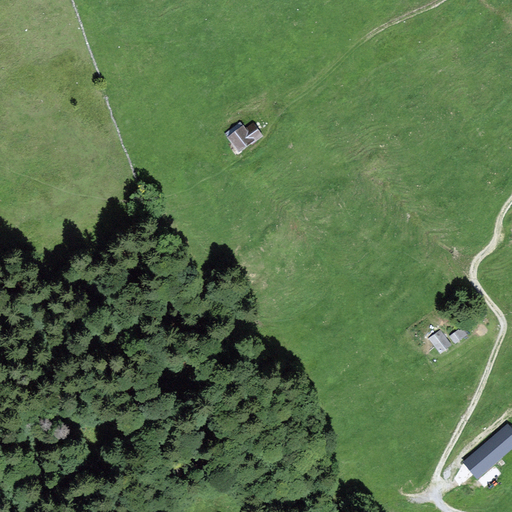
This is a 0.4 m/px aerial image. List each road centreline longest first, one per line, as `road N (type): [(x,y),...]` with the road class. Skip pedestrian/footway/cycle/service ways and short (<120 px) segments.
road 1 (track): [(511,197),(474,269),(503,327),(438,472),(438,500),(454,511)]
road 2 (track): [(281,112),(383,25),(441,0)]
